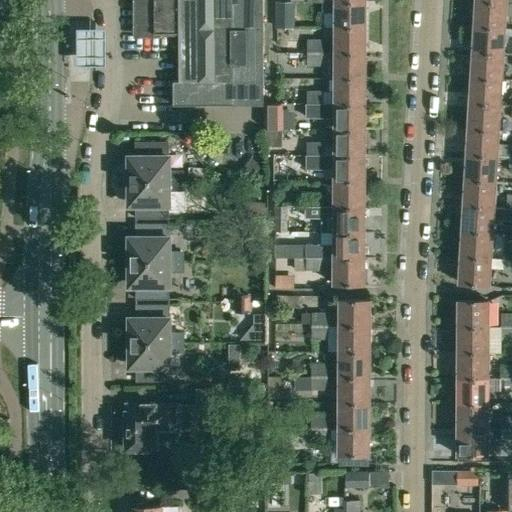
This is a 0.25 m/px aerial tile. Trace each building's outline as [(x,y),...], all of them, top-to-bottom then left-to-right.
[(174,81),(174,104),(263,105),(262,0),(137,0),(137,36),(180,35),(180,81),(174,81)] [(366,1),(336,1),(336,27),(366,27),(366,1)] [(475,26),(505,28),(507,3),(477,1),(475,26)] [(295,2),(276,2),(275,28),(295,28),(295,2)] [(474,52),(504,54),(505,28),(475,26),(474,52)] [(366,27),(336,27),(336,53),(366,53),(366,27)] [(82,29),(68,29),(67,68),(78,68),(78,66),(83,66),(97,66),(98,30),(82,29)] [(289,53),(308,53),(323,52),(323,40),(308,40),(308,42),(289,42),(289,53)] [(308,53),(307,64),(307,65),(323,65),(323,52),(308,53)] [(472,77),(502,79),(504,54),(474,52),(472,77)] [(336,53),(336,78),(366,78),(366,53),(336,53)] [(471,103),(501,105),(502,79),(472,77),(471,103)] [(336,78),(335,104),(366,104),(366,78),(336,78)] [(307,91),(307,104),(323,104),(323,91),(307,91)] [(471,103),(469,128),(499,130),(501,105),(471,103)] [(323,104),(307,104),(307,117),(323,117),(323,104)] [(335,129),(366,129),(366,104),(335,104),(323,104),(323,117),(335,117),(335,129)] [(282,129),(283,108),(265,108),(265,128),(282,129)] [(468,154),(498,156),(499,130),(469,128),(468,154)] [(335,129),(335,155),(365,155),(366,129),(335,129)] [(126,165),(126,182),(182,182),(182,171),(169,171),(169,155),(168,155),(168,142),(136,142),(136,155),(129,156),(129,165),(126,165)] [(307,142),(307,154),(323,154),(323,142),(307,142)] [(365,181),(365,155),(335,155),(323,155),(323,154),(307,154),(307,161),(308,169),(335,169),(335,181),(365,181)] [(498,156),(468,154),(466,179),(496,181),(498,156)] [(466,179),(465,205),(495,207),(496,181),(466,179)] [(335,181),(335,206),(365,207),(365,181),(335,181)] [(182,182),(126,182),(126,195),(129,195),(129,205),(136,205),(136,218),(168,218),(168,205),(169,205),(169,189),(182,189),(182,182)] [(307,194),(307,206),(323,206),(323,194),(307,194)] [(247,200),(245,217),(263,219),(265,202),(247,200)] [(288,231),(288,205),(275,205),(275,231),(288,231)] [(495,207),(465,205),(463,231),(493,232),(494,220),(507,221),(511,220),(511,208),(507,208),(495,207)] [(323,206),(307,206),(307,219),(323,219),(323,206)] [(335,206),(335,232),(365,232),(365,207),(335,206)] [(126,246),(126,259),(183,259),(183,251),(169,251),(169,236),(168,236),(168,223),(136,223),(136,236),(129,236),(129,246),(126,246)] [(463,231),(462,257),(492,258),(493,232),(463,231)] [(323,258),(335,258),(365,259),(365,232),(335,232),(335,245),(307,245),(307,256),(307,257),(323,257),(323,258)] [(307,256),(294,256),(294,268),(307,268),(307,270),(323,270),(323,258),(323,257),(307,257),(307,256)] [(492,258),(462,257),(460,283),(490,285),(492,258)] [(365,259),(335,258),(335,284),(365,285),(365,259)] [(183,259),(126,259),(127,276),(129,276),(129,280),(135,280),(135,286),(137,286),(137,299),(168,299),(168,285),(169,285),(169,270),(183,270),(183,259)] [(511,259),(504,259),(503,272),(511,272),(511,259)] [(234,293),(234,313),(250,313),(250,293),(234,293)] [(340,326),(370,326),(371,300),(340,300),(340,326)] [(459,301),(459,327),(490,327),(490,301),(459,301)] [(127,327),(127,342),(183,342),(183,333),(170,332),(170,317),(168,317),(168,304),(137,304),(137,317),(129,317),(130,327),(127,327)] [(312,313),(311,326),(328,326),(328,313),(312,313)] [(511,313),(501,314),(501,327),(511,326),(511,313)] [(328,326),(311,326),(311,338),(327,339),(328,326)] [(340,326),(340,351),(370,351),(370,326),(340,326)] [(511,326),(501,327),(501,339),(511,339),(511,326)] [(459,353),(489,353),(490,327),(459,327),(459,353)] [(183,342),(127,342),(127,357),(130,357),(130,367),(137,366),(137,380),(166,380),(166,366),(170,366),(170,351),(183,351),(183,342)] [(370,351),(340,351),(340,377),(370,377),(370,351)] [(459,353),(459,378),(489,379),(489,353),(459,353)] [(311,364),(311,377),(327,377),(327,364),(311,364)] [(511,365),(502,365),(501,378),(511,378),(511,365)] [(327,377),(311,377),(311,390),(327,390),(327,377)] [(340,377),(339,403),(370,403),(370,377),(340,377)] [(458,404),(489,404),(489,379),(459,378),(458,404)] [(511,390),(511,378),(501,378),(501,391),(511,390)] [(199,387),(199,405),(185,405),(177,405),(127,405),(127,448),(130,448),(131,449),(133,450),(134,451),(135,452),(137,452),(138,452),(140,451),(141,450),(142,449),(143,448),(156,448),(156,429),(177,429),(185,429),(226,429),(225,387),(199,387)] [(339,403),(339,428),(369,429),(370,403),(339,403)] [(458,404),(458,429),(489,429),(489,404),(458,404)] [(311,428),(327,428),(327,416),(311,416),(311,428)] [(511,416),(501,416),(501,429),(511,428),(511,416)] [(327,428),(311,428),(311,441),(327,441),(327,428)] [(369,429),(339,428),(339,455),(369,455),(369,429)] [(511,428),(501,429),(501,442),(511,441),(511,428)] [(489,429),(458,429),(458,455),(489,455),(489,429)] [(500,509),(511,509),(511,468),(501,469),(500,509)] [(346,471),(345,487),(369,486),(369,470),(346,471)] [(477,470),(458,470),(458,484),(478,484),(477,470)] [(268,490),(281,490),(281,471),(268,471),(268,490)] [(321,474),(308,474),(308,494),(321,494),(321,474)] [(199,489),(198,502),(221,503),(221,489),(199,489)] [(360,511),(361,500),(345,500),(345,508),(345,511),(360,511)]
